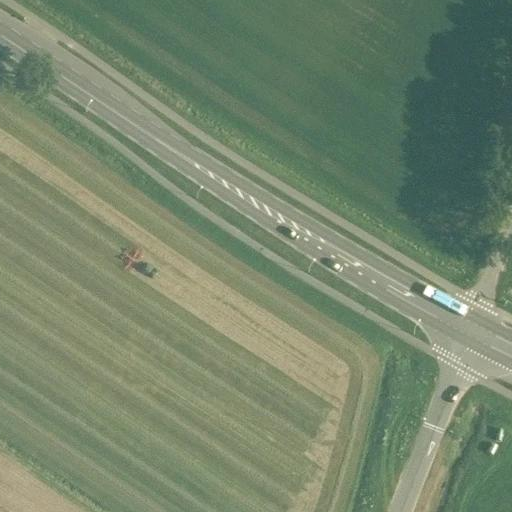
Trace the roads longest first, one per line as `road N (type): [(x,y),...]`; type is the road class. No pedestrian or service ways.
road 1 (primary): [(511,357),(364,270),(0,27)]
road 2 (primary): [(179,263),(477,388)]
road 3 (motorway): [(125,164),(178,0)]
road 4 (motorway): [(67,353),(113,284),(179,263)]
road 5 (motorway): [(0,476),(25,445),(67,353)]
road 6 (motorway): [(67,353),(68,301),(90,222)]
road 7 (primary): [(235,215),(125,164)]
